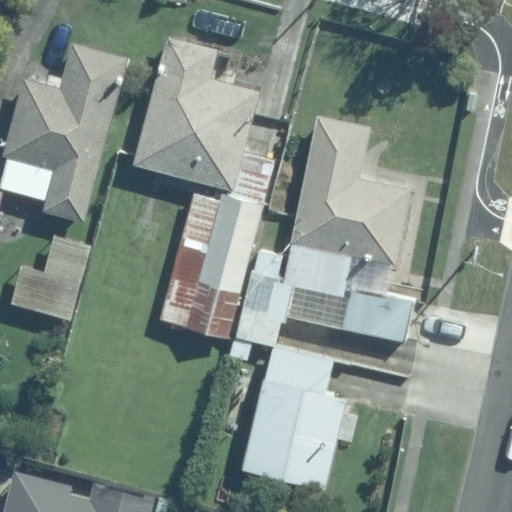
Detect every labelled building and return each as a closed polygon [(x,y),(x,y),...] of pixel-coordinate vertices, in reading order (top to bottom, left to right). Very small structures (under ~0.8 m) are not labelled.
[(91,221),(132,56),(76,42),(64,91),(25,82),(0,183),(0,187),(51,201),(48,211),(91,221)] [(156,76),(136,162),(196,176),(163,324),(234,340),(240,311),(254,249),(274,162),(247,156),(263,87),(224,78),(229,53),(179,42),(171,80),(156,76)] [(290,257),(254,249),(240,311),(288,322),(296,285),(346,297),(355,256),(402,267),(419,192),(370,181),(381,133),(321,120),(290,257)] [(72,319),(92,245),(54,234),(44,270),(23,264),(12,303),(72,319)] [(385,298),(353,291),(344,329),(408,343),(418,298),(387,291),(385,298)] [(338,358),(271,345),(246,474),(338,492),(356,400),(331,395),(338,358)] [(157,511),(158,511),(159,507),(99,491),(96,500),(20,480),(11,511),(157,511)]
